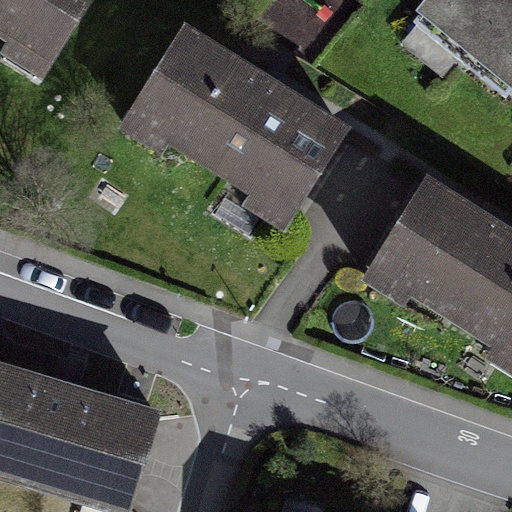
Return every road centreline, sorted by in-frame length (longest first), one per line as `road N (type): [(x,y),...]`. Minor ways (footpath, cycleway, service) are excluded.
road 1 (residential): [(245,377),(511,469)]
road 2 (residential): [(0,289),(245,377)]
road 3 (residential): [(204,511),(245,377)]
